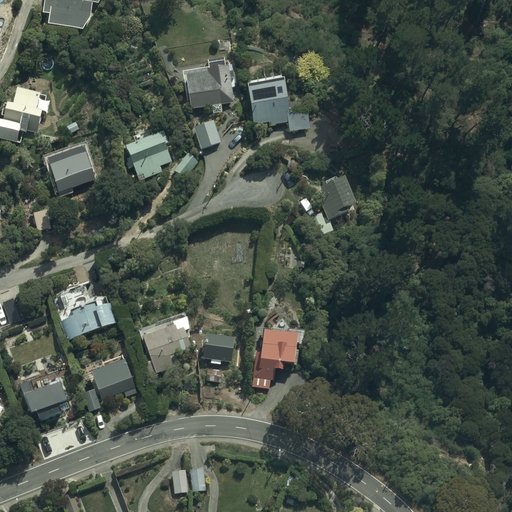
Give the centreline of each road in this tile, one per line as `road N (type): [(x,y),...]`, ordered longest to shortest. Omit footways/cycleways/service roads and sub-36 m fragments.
road 1 (tertiary): [(0,492),(135,439),(203,425),(261,431),(303,447),(399,511)]
road 2 (residential): [(0,285),(254,188)]
